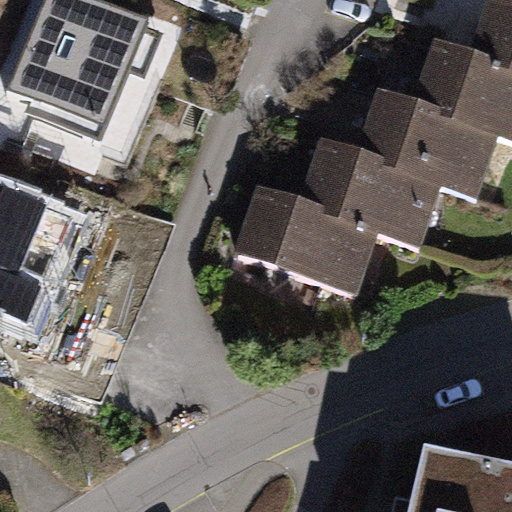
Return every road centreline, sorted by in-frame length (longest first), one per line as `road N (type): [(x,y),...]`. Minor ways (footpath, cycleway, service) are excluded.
road 1 (residential): [(281,0),(168,288),(235,435)]
road 2 (residential): [(511,338),(235,435)]
road 3 (residential): [(235,435),(106,511)]
